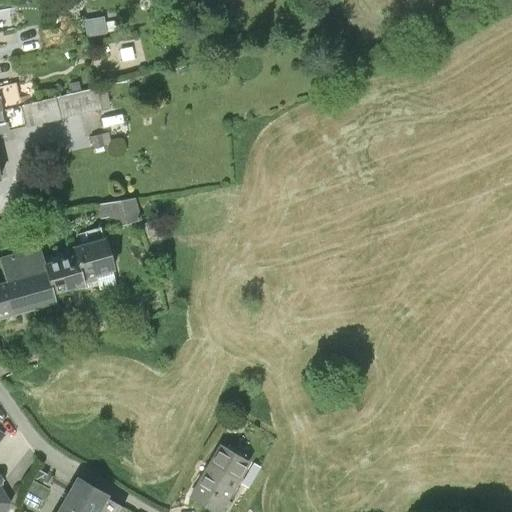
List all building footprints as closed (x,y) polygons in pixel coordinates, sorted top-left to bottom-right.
[(108,15),(88,18),(91,34),(110,31),(108,15)] [(15,84),(0,87),(0,110),(19,106),(20,106),(15,84)] [(20,106),(19,106),(24,127),(110,107),(104,86),(20,106)] [(127,128),(126,119),(106,123),(108,131),(127,128)] [(98,134),(90,136),(93,147),(101,145),(98,134)] [(134,200),(96,206),(100,218),(109,216),(112,228),(139,221),(134,200)] [(69,248),(72,256),(78,277),(110,268),(102,239),(69,248)] [(0,315),(52,301),(49,292),(41,265),(37,248),(0,258),(0,260),(6,282),(0,284),(0,315)] [(72,256),(41,265),(49,292),(79,283),(78,277),(72,256)] [(219,446),(189,497),(214,511),(218,511),(247,463),(219,446)] [(41,469),(35,481),(44,485),(50,474),(41,469)] [(1,476),(0,476),(0,511),(7,511),(12,504),(1,487),(4,480),(1,476)] [(75,477),(55,511),(94,511),(105,494),(75,477)]
